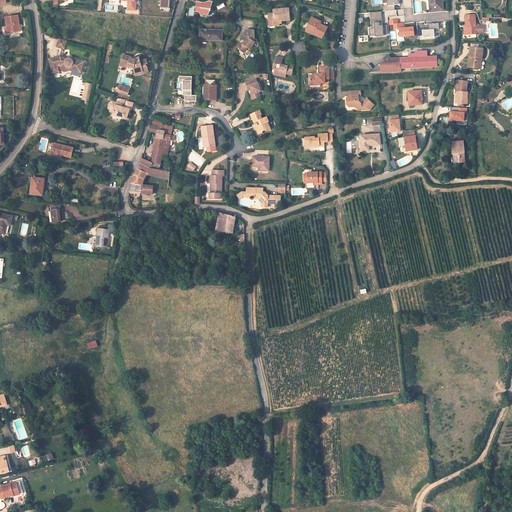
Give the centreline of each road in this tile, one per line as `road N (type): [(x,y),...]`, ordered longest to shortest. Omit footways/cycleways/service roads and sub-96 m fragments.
road 1 (unclassified): [(264,511),(265,403),(250,326),(248,220)]
road 2 (unclassified): [(248,220),(215,206),(131,213),(123,195),(138,153)]
road 3 (unclassified): [(248,220),(418,162)]
road 4 (track): [(417,511),(437,483),(482,454),(511,376)]
road 5 (unclassified): [(418,162),(452,55),(453,0)]
road 6 (unclassified): [(30,0),(38,62),(31,123)]
